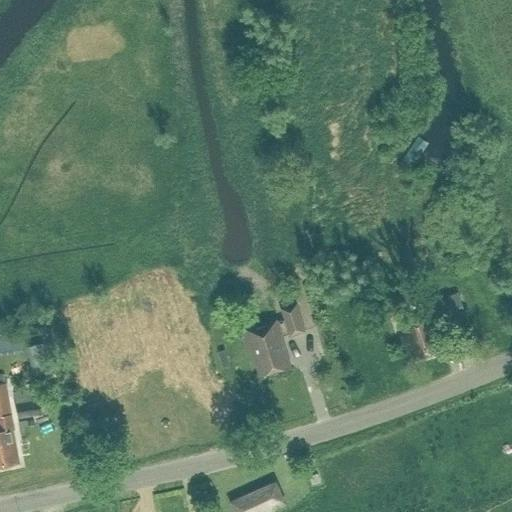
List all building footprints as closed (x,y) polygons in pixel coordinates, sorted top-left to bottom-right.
[(421,330),(425,345),(456,336),(439,284),(407,294),(412,310),(390,317),(396,337),(421,330)] [(284,317),(241,330),(247,349),(251,347),(259,375),(269,372),(273,374),(278,372),(280,368),(290,365),(282,337),(304,331),(296,304),(281,309),(284,317)] [(0,467),(19,464),(12,430),(14,430),(12,414),(7,382),(0,383),(0,467)] [(36,400),(34,387),(14,391),(16,403),(18,419),(43,415),(40,399),(36,400)] [(317,473),(310,475),(312,483),(320,481),(317,473)] [(276,482),(231,502),(235,511),(264,511),(285,503),(276,482)]
